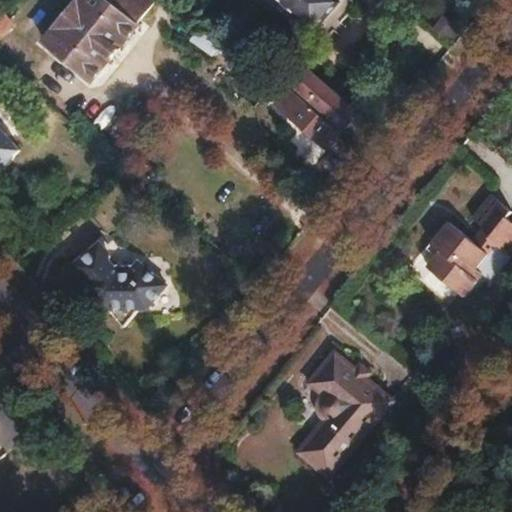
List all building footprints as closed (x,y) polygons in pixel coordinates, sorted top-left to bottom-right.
[(73,0),(41,38),(87,77),(135,22),(132,19),(148,0),(73,0)] [(338,0),(276,0),(316,33),(341,3),(338,0)] [(10,16),(0,20),(0,38),(17,31),(10,16)] [(309,72),(296,87),(344,128),(356,114),(309,72)] [(281,95),(274,104),(325,149),(339,132),(297,96),(290,103),(281,95)] [(0,165),(5,163),(10,159),(12,154),(21,147),(0,122),(0,165)] [(440,251),(428,266),(465,297),(485,272),(477,265),(498,240),(511,251),(511,214),(511,212),(511,203),(495,190),(476,215),(489,225),(476,241),(449,219),(430,242),(440,251)] [(94,244),(72,271),(90,286),(86,290),(108,309),(117,309),(135,324),(141,307),(147,307),(167,283),(138,259),(135,262),(112,264),(105,258),(108,254),(94,244)] [(337,407),(299,454),(330,480),(394,402),(334,353),(309,384),(337,407)]
